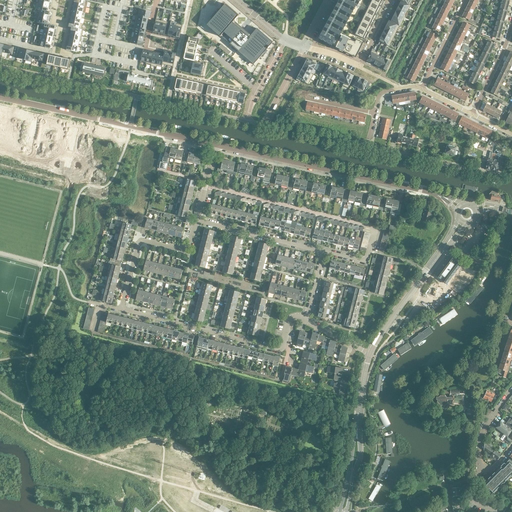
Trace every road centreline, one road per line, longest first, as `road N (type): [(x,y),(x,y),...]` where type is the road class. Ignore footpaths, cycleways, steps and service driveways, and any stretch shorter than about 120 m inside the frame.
road 1 (residential): [(248,121),(0,66)]
road 2 (residential): [(436,194),(215,144)]
road 3 (residential): [(307,319),(293,317),(276,349),(121,310)]
road 4 (residential): [(121,310),(141,239),(188,251),(196,220)]
road 5 (residential): [(511,172),(496,176),(367,147)]
road 6 (tertiary): [(370,354),(449,240)]
road 7 (residential): [(303,47),(358,67),(392,0)]
road 8 (residential): [(323,252),(196,220)]
